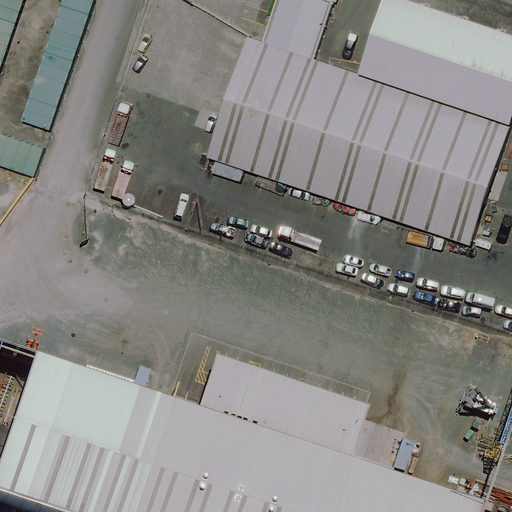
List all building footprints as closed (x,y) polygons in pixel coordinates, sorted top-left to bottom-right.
[(0,0),(0,68),(23,0),(0,0)] [(93,0),(62,0),(22,121),(49,131),(93,0)] [(275,0),(262,41),(313,57),(332,0),(330,0),(275,0)] [(511,112),(511,35),(404,0),(378,0),(355,72),(509,122),(511,112)] [(262,41),(247,36),(206,157),(210,158),(468,243),(509,122),(355,72),(313,57),(262,41)] [(44,150),(0,134),(0,165),(34,177),(44,150)] [(187,426),(0,363),(0,511),(443,511),(338,477),(357,418),(206,368),(187,426)]
